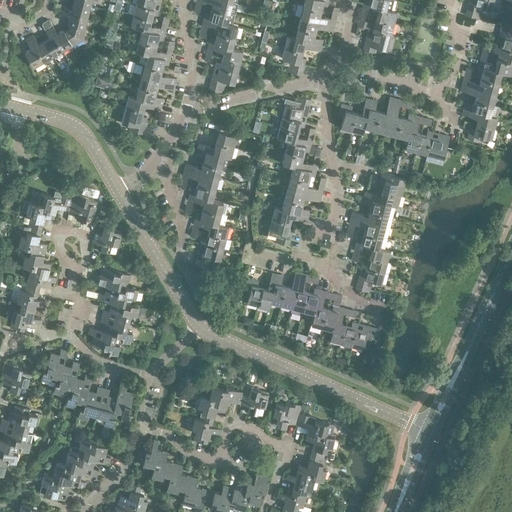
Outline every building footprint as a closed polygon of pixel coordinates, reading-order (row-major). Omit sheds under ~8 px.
[(160,4),(160,0),(136,0),(136,3),(154,8),(155,2),(160,4)] [(213,1),(211,7),(235,14),(238,3),(225,0),(205,0),(209,1),(209,0),(213,1)] [(305,0),(304,5),(321,10),(323,4),(327,5),(328,0),(305,0)] [(363,0),(363,3),(386,8),(391,9),(393,0),(363,0)] [(490,10),(492,0),(469,0),(467,9),(481,13),(482,7),(490,10)] [(62,5),(60,9),(87,17),(90,6),(73,2),(71,7),(62,5)] [(136,3),(133,14),(151,19),(153,13),(157,15),(159,9),(154,8),(136,3)] [(320,15),(321,10),(304,5),(297,3),(295,14),(301,16),(334,25),(335,19),(324,16),(320,15)] [(386,8),(363,3),(361,12),(366,13),(367,10),(374,11),(378,12),(376,18),(394,22),(397,11),(391,9),(386,8)] [(205,11),(204,17),(203,17),(226,23),(232,24),(235,14),(211,7),(210,13),(205,11)] [(87,17),(60,9),(59,14),(69,17),(67,23),(70,24),(84,28),(85,26),(87,17)] [(481,13),(467,9),(466,15),(479,18),(481,13)] [(151,19),(133,14),(130,25),(142,28),(164,34),(165,28),(154,25),(154,26),(150,25),(151,19)] [(373,28),(391,33),(394,22),(376,18),(375,23),(370,22),(370,21),(364,20),(365,16),(360,15),(358,24),(373,29),(373,28)] [(334,25),(301,16),(298,27),(315,31),(317,26),(321,27),(332,30),(334,25)] [(218,26),(216,33),(234,37),(237,26),(232,24),(226,23),(203,17),(202,22),(214,25),(218,26)] [(62,50),(71,44),(64,31),(63,29),(57,33),(52,24),(49,20),(48,19),(45,21),(62,50)] [(49,37),(44,40),(53,55),(62,50),(45,21),(42,22),(42,24),(49,37)] [(69,28),(64,31),(71,44),(72,46),(83,39),(86,26),(85,26),(84,28),(70,24),(69,28)] [(511,27),(500,24),(499,30),(511,33),(511,27)] [(298,27),(295,37),(295,38),(317,43),(317,44),(321,45),(323,38),(318,37),(314,36),(315,31),(298,27)] [(142,28),(139,39),(156,44),(158,37),(163,38),(164,34),(142,28)] [(364,44),(378,48),(387,50),(391,33),(373,28),(373,29),(372,34),(367,32),(364,44)] [(511,33),(499,30),(498,35),(496,40),(501,42),(500,47),(500,48),(511,50),(511,33)] [(211,36),(209,41),(209,42),(232,48),(232,47),(234,37),(216,33),(215,37),(211,36)] [(43,61),(53,55),(44,40),(38,44),(33,35),(30,37),(43,61)] [(287,35),(284,46),(302,51),(304,45),(308,46),(319,50),(321,45),(317,44),(317,43),(295,38),(295,37),(287,35)] [(33,66),(43,61),(30,37),(25,39),(30,48),(25,51),(33,66)] [(155,49),(156,44),(139,39),(136,50),(147,53),(169,58),(172,49),(167,48),(166,51),(160,49),(159,50),(155,49)] [(209,42),(208,47),(219,50),(224,51),(222,57),(240,62),(243,50),(232,47),(232,48),(209,42)] [(376,52),(378,48),(364,44),(363,49),(376,52)] [(290,60),(288,66),(302,69),(305,58),(301,57),(302,51),(284,46),(281,58),(290,60)] [(499,52),(497,59),(511,62),(511,50),(500,48),(500,47),(495,46),(494,51),(499,52)] [(147,53),(144,64),(162,68),(163,62),(168,64),(169,58),(147,53)] [(219,68),(237,73),(240,62),(222,57),(220,62),(216,61),(214,66),(219,68)] [(511,73),(511,62),(497,59),(496,64),(492,63),(492,62),(480,59),(479,65),(500,71),(499,71),(501,72),(501,71),(511,74),(511,73)] [(100,64),(97,74),(104,76),(106,65),(100,64)] [(144,64),(142,74),(175,83),(176,77),(165,74),(165,75),(160,74),(162,68),(144,64)] [(498,82),(501,72),(499,71),(500,71),(479,65),(478,70),(482,71),(480,77),(498,82)] [(302,69),(288,66),(287,70),(301,74),(302,69)] [(213,72),(210,83),(224,87),(226,81),(234,83),(237,73),(219,68),(218,73),(213,72)] [(173,89),(175,83),(142,74),(139,85),(156,90),(158,84),(162,85),(162,86),(173,89)] [(97,76),(95,85),(104,88),(107,78),(97,76)] [(463,78),(462,84),(495,93),(498,82),(480,77),(479,83),(475,81),(463,78)] [(224,87),(210,83),(209,88),(223,92),(224,87)] [(495,93),(462,84),(460,90),(472,93),(472,92),(476,93),(475,99),(493,104),(495,93)] [(139,85),(136,96),(158,102),(162,104),(164,97),(159,96),(159,97),(155,96),(156,90),(139,85)] [(129,94),(126,105),(144,110),(145,104),(149,105),(161,108),(162,104),(158,102),(136,96),(129,94)] [(297,95),(296,101),(310,105),(311,99),(297,95)] [(375,128),(386,131),(395,97),(389,96),(386,108),(387,108),(386,112),(380,110),(375,128)] [(386,131),(397,134),(402,116),(396,114),(397,110),(398,110),(401,99),(395,97),(386,131)] [(307,116),(308,110),(310,105),(296,101),(285,98),(283,104),(285,104),(283,115),(300,120),(300,119),(302,115),(307,116)] [(363,133),(365,126),(364,125),(370,103),(371,99),(365,98),(362,109),(363,109),(362,113),(357,112),(352,130),(363,133)] [(365,126),(375,128),(380,110),(374,109),(375,105),(376,105),(377,101),(371,99),(370,103),(364,125),(365,126)] [(499,105),(493,104),(475,99),(473,104),(469,103),(465,102),(463,108),(467,109),(468,109),(488,114),(490,114),(497,116),(499,105)] [(352,105),(341,103),(337,116),(343,118),(340,127),(352,130),(357,112),(350,110),(352,105)] [(122,122),(130,124),(144,128),(147,116),(142,115),(144,110),(126,105),(122,122)] [(497,116),(490,114),(488,114),(468,109),(467,109),(463,108),(462,113),(474,116),(478,117),(476,122),(494,127),(497,116)] [(397,134),(408,137),(414,114),(409,113),(408,117),(402,116),(397,134)] [(420,115),(414,114),(408,137),(405,148),(416,151),(421,133),(415,132),(416,128),(417,128),(420,115)] [(283,115),(280,126),(298,130),(299,125),(304,126),(305,121),(300,119),(300,120),(283,115)] [(469,132),(468,135),(467,138),(480,142),(482,136),(491,139),(494,127),(476,122),(475,128),(470,127),(469,132)] [(217,136),(215,141),(233,146),(236,135),(230,133),(231,128),(215,123),(212,134),(217,136)] [(143,133),(144,128),(130,124),(129,129),(143,133)] [(277,137),(288,140),(311,146),(311,145),(312,140),(300,137),(296,136),(298,130),(280,126),(277,137)] [(416,151),(427,154),(431,136),(432,136),(433,132),(429,130),(428,135),(421,133),(416,151)] [(449,136),(444,134),(438,133),(437,138),(432,136),(431,136),(427,154),(425,159),(442,164),(449,136)] [(288,140),(285,151),(303,155),(304,150),(309,151),(311,146),(288,140)] [(223,155),(223,156),(230,158),(233,146),(215,141),(214,147),(210,146),(198,142),(196,148),(201,149),(201,150),(223,155)] [(220,166),(223,156),(223,155),(201,150),(201,149),(196,148),(195,154),(199,155),(204,156),(202,162),(220,166)] [(282,162),(293,165),(293,164),(316,170),(317,165),(305,161),(305,162),(301,161),(303,155),(285,151),(282,162)] [(185,163),(184,168),(218,177),(220,166),(202,162),(201,167),(197,166),(185,163)] [(290,175),(308,180),(310,174),(314,175),(316,170),(293,164),(293,165),(290,175)] [(199,178),(197,183),(215,188),(218,177),(184,168),(182,174),(194,177),(195,177),(199,178)] [(381,172),(380,177),(378,183),(383,184),(382,190),(400,195),(403,183),(394,181),(395,175),(381,172)] [(290,175),(288,186),(321,195),(323,189),(311,186),(311,187),(307,185),(308,180),(290,175)] [(191,187),(190,193),(212,199),(212,198),(215,188),(197,183),(196,189),(191,187)] [(319,201),(321,195),(288,186),(285,197),(302,202),(304,196),(308,197),(308,198),(319,201)] [(365,191),(364,196),(367,197),(367,198),(390,204),(397,206),(400,195),(382,190),(380,196),(376,195),(376,194),(365,191)] [(41,192),(38,203),(42,204),(41,209),(54,213),(56,207),(69,210),(72,198),(62,195),(60,202),(53,200),(54,196),(41,192)] [(77,199),(72,198),(69,210),(77,212),(76,218),(85,220),(87,211),(93,213),(97,200),(88,198),(88,196),(79,193),(77,199)] [(212,199),(190,193),(188,199),(200,202),(200,201),(204,203),(203,208),(220,213),(225,214),(228,202),(212,198),(212,199)] [(6,196),(3,204),(9,206),(12,198),(6,196)] [(387,215),(390,204),(367,198),(367,197),(364,196),(362,203),(367,204),(367,203),(371,204),(369,210),(387,215)] [(285,197),(282,208),(304,214),(308,216),(310,209),(305,208),(301,207),(302,202),(285,197)] [(42,204),(38,203),(30,201),(27,213),(31,214),(28,225),(41,228),(44,216),(53,218),(54,213),(41,209),(42,204)] [(304,214),(282,208),(274,206),(271,217),(290,222),(291,217),(295,218),(307,222),(308,216),(304,214)] [(197,212),(195,218),(217,224),(217,223),(220,213),(203,208),(201,214),(197,212)] [(364,214),(352,211),(351,217),(384,226),(389,227),(392,216),(387,215),(369,210),(368,215),(364,214)] [(278,231),(276,236),(290,240),(293,229),(288,228),(290,222),(271,217),(268,228),(278,231)] [(364,231),(381,236),(384,226),(351,217),(349,223),(360,226),(360,225),(365,226),(364,231)] [(210,227),(208,233),(226,237),(229,226),(217,223),(217,224),(195,218),(194,224),(206,227),(206,226),(210,227)] [(38,241),(41,228),(28,225),(28,226),(20,224),(17,233),(21,234),(19,245),(32,248),(33,244),(45,247),(46,243),(38,241)] [(93,242),(100,243),(102,244),(100,250),(110,252),(112,244),(118,245),(121,232),(113,230),(113,228),(103,225),(102,231),(96,230),(93,242)] [(386,237),(381,236),(364,231),(362,238),(357,236),(356,241),(378,247),(384,248),(386,237)] [(200,243),(205,244),(205,243),(223,248),(226,237),(208,233),(207,238),(202,237),(200,243)] [(276,236),(275,242),(288,245),(290,240),(276,236)] [(370,251),(369,256),(387,261),(390,250),(384,248),(378,247),(356,241),(355,247),(366,250),(370,251)] [(199,248),(197,253),(196,259),(210,262),(211,257),(220,259),(223,248),(205,243),(205,244),(204,249),(199,248)] [(22,265),(31,267),(35,268),(36,263),(50,267),(51,263),(42,260),(45,247),(33,244),(32,248),(30,254),(25,253),(22,265)] [(361,266),(366,268),(366,267),(384,272),(387,261),(369,256),(368,262),(363,261),(361,266)] [(210,262),(196,259),(195,265),(208,268),(210,262)] [(48,274),(50,267),(36,263),(35,268),(31,267),(26,284),(39,288),(42,278),(55,281),(56,276),(48,274)] [(357,283),(371,286),(372,281),(381,283),(384,272),(366,267),(366,268),(365,273),(360,272),(357,283)] [(92,281),(106,285),(109,286),(119,288),(124,289),(125,286),(129,272),(114,268),(113,269),(113,271),(102,268),(101,268),(99,276),(94,275),(92,281)] [(285,285),(281,303),(292,306),(300,272),(295,271),(292,283),(293,283),(291,287),(285,285)] [(262,286),(257,304),(269,307),(270,300),(276,278),(275,278),(276,274),(271,272),(268,284),(269,284),(268,288),(262,286)] [(292,306),(303,309),(307,291),(302,290),(303,286),(304,286),(307,274),(300,272),(292,306)] [(270,300),(281,303),(285,285),(280,284),(281,280),(282,280),(283,275),(276,274),(275,278),(276,278),(270,300)] [(258,281),(247,278),(243,291),(249,292),(246,301),(257,304),(262,286),(257,285),(258,281)] [(357,283),(356,288),(369,292),(371,286),(357,283)] [(22,302),(20,306),(34,310),(35,303),(44,306),(45,300),(37,298),(39,288),(26,284),(25,290),(20,289),(17,301),(22,302)] [(106,285),(104,293),(99,292),(97,298),(112,302),(114,303),(124,305),(129,306),(129,303),(130,303),(131,298),(133,291),(138,292),(139,290),(125,286),(124,289),(119,288),(109,286),(106,285)] [(314,312),(320,289),(315,288),(313,293),(307,291),(303,309),(313,311),(313,312),(314,312)] [(310,323),(322,326),(327,308),(321,306),(322,302),(323,303),(326,291),(320,289),(314,312),(313,312),(310,323)] [(327,308),(322,326),(332,328),(333,328),(338,306),(341,294),(338,293),(336,299),(333,310),(327,308)] [(114,303),(112,302),(109,310),(103,309),(102,315),(129,322),(131,313),(139,316),(142,306),(130,303),(129,303),(129,306),(124,305),(114,303)] [(32,316),(34,310),(20,306),(19,310),(15,309),(10,327),(24,330),(27,320),(39,323),(40,318),(32,316)] [(345,307),(338,306),(333,328),(332,328),(329,340),(341,343),(346,325),(340,323),(341,319),(342,319),(345,307)] [(100,321),(106,322),(104,330),(107,331),(106,331),(116,334),(121,335),(120,338),(121,338),(130,341),(132,331),(126,330),(129,322),(102,315),(100,321)] [(341,343),(352,345),(356,327),(357,328),(358,323),(353,321),(351,326),(346,325),(341,343)] [(356,327),(352,345),(363,348),(366,339),(370,341),(374,327),(364,324),(363,329),(357,328),(356,327)] [(107,331),(104,330),(90,326),(88,333),(93,334),(91,343),(109,347),(108,351),(117,353),(121,338),(120,338),(121,335),(116,334),(106,331),(107,331)] [(380,329),(374,327),(370,341),(377,342),(380,329)] [(60,349),(59,354),(50,352),(46,369),(43,368),(40,378),(50,380),(51,374),(59,376),(60,376),(62,367),(63,367),(63,365),(67,350),(60,349)] [(71,367),(63,365),(63,367),(62,367),(60,376),(59,376),(58,381),(55,381),(52,390),(67,394),(67,393),(70,394),(71,389),(72,389),(75,380),(76,377),(79,363),(73,361),(71,367)] [(2,382),(9,384),(11,384),(9,390),(19,393),(21,384),(27,386),(30,372),(21,370),(22,368),(14,365),(14,364),(8,362),(6,370),(5,370),(2,382)] [(67,393),(67,394),(65,403),(74,405),(75,400),(84,402),(87,392),(88,390),(92,375),(85,374),(84,379),(76,377),(75,380),(72,389),(71,389),(70,394),(67,393)] [(120,383),(116,397),(116,399),(116,400),(113,410),(114,410),(122,412),(120,417),(129,420),(132,410),(129,409),(133,392),(125,390),(127,384),(120,383)] [(243,392),(240,403),(249,405),(247,411),(256,414),(259,405),(264,407),(268,391),(251,387),(252,385),(246,384),(244,392),(243,392)] [(96,392),(88,390),(87,392),(84,402),(82,407),(79,406),(77,415),(86,418),(88,412),(96,414),(103,388),(98,386),(96,392)] [(240,403),(243,392),(225,387),(225,389),(212,386),(209,397),(214,398),(213,402),(226,406),(228,400),(240,403)] [(116,400),(116,399),(116,397),(109,395),(110,389),(103,388),(96,414),(104,416),(103,422),(113,425),(115,415),(112,415),(114,410),(113,410),(116,400)] [(202,407),(199,417),(208,420),(207,424),(212,425),(216,409),(225,411),(226,406),(213,402),(214,398),(209,397),(201,394),(197,406),(202,407)] [(296,424),(299,412),(297,412),(299,404),(294,403),(294,405),(285,402),(285,404),(276,402),(272,415),(278,416),(276,425),(286,428),(287,422),(296,424)] [(37,414),(28,412),(29,408),(14,405),(11,417),(14,417),(13,420),(2,417),(1,424),(32,432),(34,423),(35,424),(37,414)] [(308,428),(307,434),(320,437),(321,433),(326,434),(329,423),(315,419),(313,424),(306,422),(308,415),(299,412),(296,424),(308,428)] [(199,417),(195,416),(192,428),(196,429),(193,439),(207,443),(210,431),(219,433),(220,427),(212,425),(207,424),(208,420),(199,417)] [(33,432),(32,432),(1,424),(0,426),(0,430),(4,431),(2,439),(5,440),(14,443),(20,444),(19,447),(28,449),(33,432)] [(314,441),(311,454),(324,457),(326,447),(331,448),(334,436),(326,434),(321,433),(320,437),(307,434),(305,439),(314,441)] [(110,457),(104,456),(106,447),(90,443),(91,440),(81,437),(77,451),(78,452),(77,454),(82,456),(82,457),(91,459),(94,460),(109,464),(110,457)] [(5,440),(2,439),(0,438),(0,454),(2,455),(7,456),(6,459),(7,460),(16,462),(18,452),(12,451),(14,443),(5,440)] [(136,462),(153,466),(154,462),(159,464),(163,450),(157,448),(159,440),(153,438),(150,451),(139,448),(136,462)] [(92,468),(94,460),(91,459),(82,457),(82,456),(77,454),(78,452),(77,451),(69,449),(65,464),(65,467),(70,468),(70,469),(79,471),(82,472),(96,476),(98,469),(92,468)] [(168,451),(163,450),(159,464),(154,462),(153,466),(151,475),(163,478),(164,474),(169,475),(174,476),(177,463),(165,460),(168,451)] [(298,464),(297,469),(310,472),(309,477),(314,478),(322,480),(326,469),(321,468),(324,457),(311,454),(307,466),(298,464)] [(80,480),(82,472),(79,471),(70,469),(70,468),(65,467),(65,464),(56,462),(52,476),(53,476),(52,479),(57,480),(57,481),(67,483),(69,484),(84,488),(85,481),(80,480)] [(169,475),(166,488),(178,491),(179,487),(185,488),(189,489),(193,476),(181,473),(183,464),(177,463),(174,476),(169,475)] [(310,472),(297,469),(296,475),(287,473),(286,477),(294,480),(292,490),(305,494),(306,488),(311,489),(314,478),(309,477),(310,472)] [(254,483),(247,481),(243,494),(248,495),(247,500),(247,501),(258,503),(261,492),(265,493),(268,483),(266,483),(269,474),(257,470),(254,483)] [(67,492),(69,484),(67,483),(57,481),(57,480),(52,479),(53,476),(52,476),(43,474),(41,483),(42,483),(40,492),(71,500),(73,493),(67,492)] [(202,511),(204,503),(208,489),(196,486),(198,477),(193,476),(189,489),(185,488),(181,502),(194,505),(192,511),(202,511)] [(229,500),(227,508),(233,509),(234,506),(245,509),(247,501),(247,500),(248,495),(243,494),(247,481),(242,480),(240,488),(227,485),(224,498),(229,500)] [(119,494),(118,499),(132,503),(131,507),(144,510),(147,499),(142,497),(145,487),(132,483),(128,496),(119,494)] [(220,511),(225,511),(227,508),(229,500),(224,498),(227,485),(223,484),(221,493),(208,489),(204,503),(215,506),(214,510),(220,511)] [(285,498),(281,511),(282,511),(294,511),(296,510),(298,504),(302,505),(305,494),(292,490),(291,494),(278,491),(276,496),(285,498)] [(129,511),(131,507),(132,503),(118,499),(115,511),(107,509),(105,511),(129,511)] [(46,511),(31,508),(32,505),(22,503),(19,511),(46,511)]
